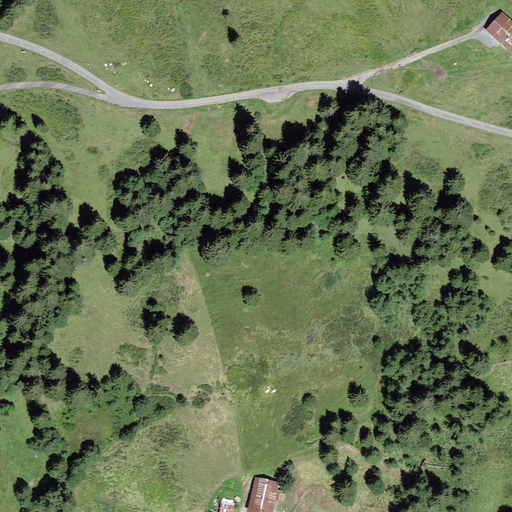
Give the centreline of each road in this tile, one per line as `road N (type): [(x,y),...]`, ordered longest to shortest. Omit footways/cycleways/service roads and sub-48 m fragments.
road 1 (unclassified): [(0,36),(146,103),(324,85),(511,133)]
road 2 (track): [(347,87),(476,36)]
road 3 (track): [(0,88),(61,85),(117,94)]
